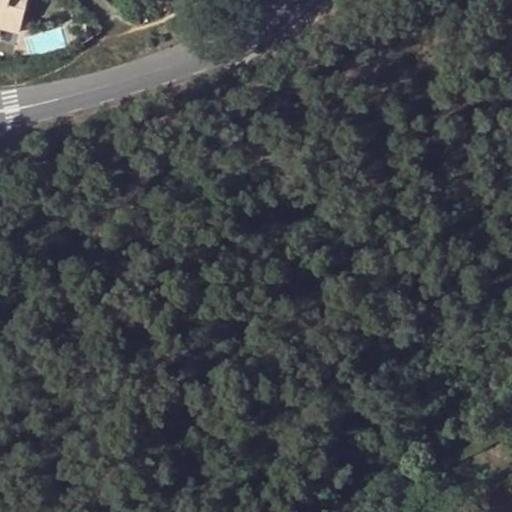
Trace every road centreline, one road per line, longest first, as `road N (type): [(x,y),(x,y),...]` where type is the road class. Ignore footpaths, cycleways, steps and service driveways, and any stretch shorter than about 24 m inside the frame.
road 1 (tertiary): [(152,70),(254,31),(294,0)]
road 2 (tertiary): [(0,109),(152,70)]
